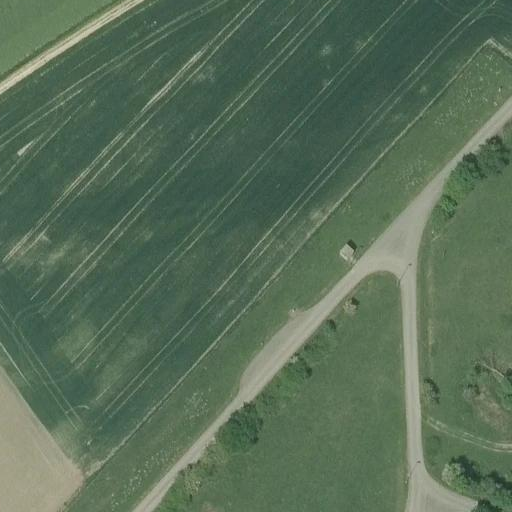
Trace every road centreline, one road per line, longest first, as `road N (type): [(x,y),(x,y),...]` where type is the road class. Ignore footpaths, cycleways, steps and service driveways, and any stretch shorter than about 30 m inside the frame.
road 1 (track): [(511,107),(144,511)]
road 2 (track): [(390,242),(407,271),(415,511)]
road 3 (track): [(0,95),(134,0)]
